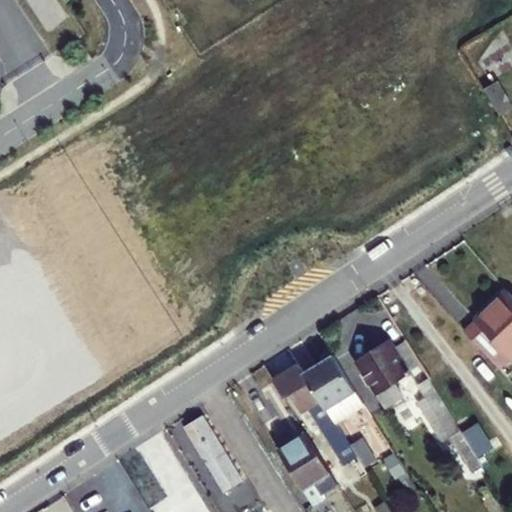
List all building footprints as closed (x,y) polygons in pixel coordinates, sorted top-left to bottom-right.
[(511,106),(498,80),(484,88),(498,116),(511,108),(511,106)] [(511,356),(511,297),(506,291),(464,330),(499,368),(511,356)] [(394,348),(389,340),(356,360),(384,406),(401,396),(394,383),(410,373),(409,369),(420,364),(406,341),(394,348)] [(303,373),(326,409),(335,404),(342,417),(363,404),(333,355),(303,373)] [(334,422),(326,409),(303,373),(298,365),(273,379),(285,399),(292,395),(301,411),(309,407),(344,464),(351,460),(353,464),(359,461),(334,422)] [(484,467),(429,378),(419,384),(426,396),(419,400),(444,442),(452,438),(473,473),(484,467)] [(342,417),(335,404),(326,409),(334,422),(342,417)] [(243,481),(203,415),(185,426),(225,492),(243,481)] [(338,483),(307,433),(280,450),(314,506),(331,496),(327,490),(338,483)] [(391,511),(385,501),(373,508),(375,511),(391,511)]
